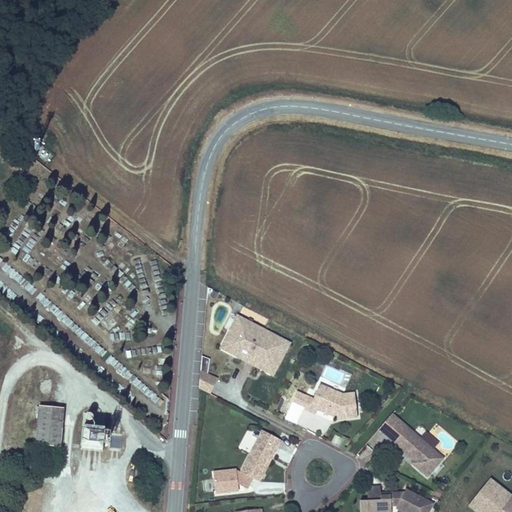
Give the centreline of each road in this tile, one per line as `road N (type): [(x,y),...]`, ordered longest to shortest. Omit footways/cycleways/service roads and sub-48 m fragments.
road 1 (tertiary): [(172,511),(204,172),(228,129),(264,108),(293,106),(511,145)]
road 2 (unknown): [(0,431),(14,378),(43,363),(74,372),(144,430)]
